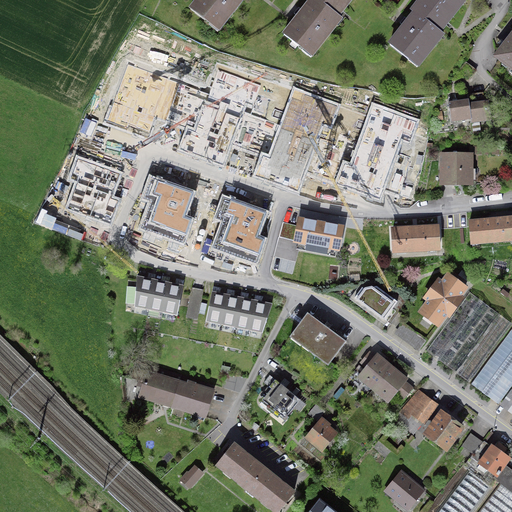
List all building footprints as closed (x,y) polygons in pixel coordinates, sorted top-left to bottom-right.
[(197,0),(191,8),(210,24),(213,21),(219,26),(239,0),(197,0)] [(332,22),(337,16),(334,14),(316,0),(311,0),(303,10),(305,12),(303,14),(301,15),(300,14),(284,34),(303,50),(306,46),(313,52),(334,24),(332,22)] [(316,0),(334,14),(338,8),(340,10),(348,0),(316,0)] [(457,0),(419,0),(412,10),(435,28),(440,23),(442,25),(458,5),(455,3),(457,0)] [(407,26),(406,24),(390,44),(409,59),(412,56),(418,62),(436,39),(434,37),(438,31),(441,33),(435,28),(412,10),(412,11),(414,13),(409,20),(410,22),(407,26)] [(497,56),(511,68),(511,37),(510,36),(507,41),(508,42),(505,46),(497,56)] [(188,57),(140,40),(119,99),(112,97),(103,123),(150,140),(172,79),(179,82),(188,57)] [(262,85),(214,67),(193,127),(186,124),(177,150),(224,167),(246,106),(253,109),(262,85)] [(339,109),(291,92),(270,151),(263,149),(254,175),(301,192),(323,131),(330,134),(339,109)] [(469,103),(468,99),(458,101),(448,102),(451,121),(471,118),(469,103)] [(471,118),(471,122),(491,119),(488,100),(478,102),(469,103),(471,118)] [(419,120),(371,103),(350,162),(343,159),(334,185),(381,202),(403,141),(410,144),(419,120)] [(499,147),(470,147),(470,154),(463,153),(442,154),(442,183),(471,184),(471,154),(498,154),(499,147)] [(76,157),(68,181),(74,183),(65,210),(113,227),(122,199),(115,197),(123,173),(76,157)] [(149,176),(141,200),(147,203),(138,230),(185,246),(195,218),(188,216),(196,193),(149,176)] [(222,196),(213,220),(220,223),(210,250),(258,266),(268,238),(261,236),(268,212),(222,196)] [(471,243),(511,239),(511,218),(496,220),(496,219),(489,219),(489,220),(470,222),(471,243)] [(339,250),(343,227),(299,219),(294,242),(339,250)] [(394,251),(439,248),(438,227),(392,229),(394,251)] [(421,312),(438,325),(446,313),(447,314),(450,310),(465,288),(448,275),(442,283),(438,280),(425,298),(429,301),(421,312)] [(135,306),(149,309),(155,280),(137,276),(135,306)] [(169,283),(155,280),(149,309),(162,312),(169,283)] [(183,286),(169,283),(162,312),(177,315),(183,286)] [(191,286),(189,316),(200,317),(202,287),(191,286)] [(364,289),(362,288),(355,298),(384,320),(393,308),(398,312),(409,298),(397,289),(391,297),(376,286),(364,289)] [(220,324),(226,295),(212,292),(206,321),(220,324)] [(426,351),(467,381),(511,322),(470,292),(426,351)] [(234,327),(240,297),(226,295),(220,324),(234,327)] [(248,330),(254,300),(240,297),(234,327),(248,330)] [(254,300),(248,330),(262,333),(272,304),(254,300)] [(345,341),(308,313),(293,333),(331,362),(345,341)] [(420,348),(426,341),(402,323),(397,331),(420,348)] [(498,404),(511,385),(511,328),(471,384),(498,404)] [(374,389),(392,367),(383,360),(377,355),(375,357),(369,352),(361,362),(366,367),(357,378),(370,389),(372,387),(374,389)] [(392,367),(374,389),(381,395),(383,393),(391,399),(396,392),(404,398),(413,388),(405,381),(407,379),(400,374),(392,367)] [(147,372),(139,396),(173,406),(180,382),(164,377),(147,372)] [(274,409),(289,390),(270,375),(264,383),(272,389),(263,400),(274,409)] [(205,416),(213,392),(196,387),(180,382),(173,406),(205,416)] [(510,408),(511,406),(511,389),(502,402),(510,408)] [(289,390),(274,409),(285,418),(294,407),(299,411),(305,403),(300,399),(289,390)] [(423,419),(424,420),(435,405),(418,392),(419,390),(395,418),(413,433),(423,419)] [(459,428),(442,415),(429,433),(446,445),(459,428)] [(189,424),(191,418),(183,416),(182,422),(189,424)] [(334,433),(328,427),(330,424),(321,418),(306,436),(321,449),(334,433)] [(461,446),(473,454),(481,444),(469,435),(461,446)] [(511,511),(511,470),(508,468),(504,464),(496,474),(481,462),(492,447),(484,441),(481,444),(473,454),(463,466),(470,470),(437,511),(471,511),(496,479),(500,483),(478,511),(511,511)] [(248,456),(233,444),(217,464),(247,488),(263,468),(248,456)] [(473,454),(463,447),(458,452),(468,460),(473,454)] [(481,462),(496,474),(504,464),(508,458),(500,453),(492,447),(481,462)] [(189,474),(187,472),(181,479),(179,482),(187,490),(190,487),(202,473),(195,467),(189,474)] [(279,481),(263,468),(247,488),(278,511),(293,492),(279,481)] [(408,509),(408,508),(423,491),(424,490),(401,471),(385,490),(408,509)] [(333,511),(319,500),(309,511),(333,511)]
